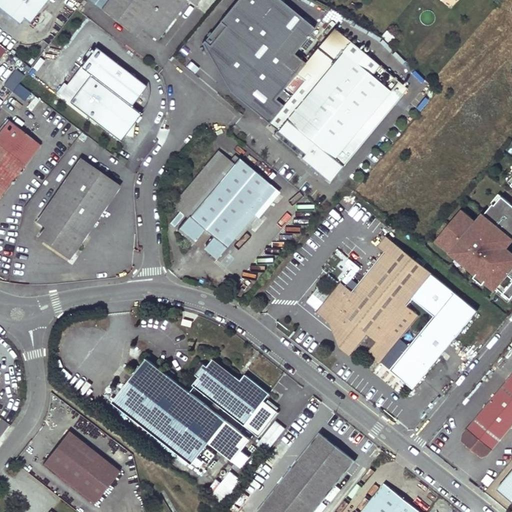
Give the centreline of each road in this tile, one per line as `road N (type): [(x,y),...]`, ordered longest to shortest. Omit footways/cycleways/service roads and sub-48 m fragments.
road 1 (unknown): [(191,15),(165,51),(172,73),(199,103),(254,128),(333,184),(416,87),(412,74),(356,31)]
road 2 (residential): [(31,310),(118,292),(203,300),(242,319),(409,452)]
road 3 (unknown): [(2,248),(65,134),(26,108),(0,133)]
road 4 (unknown): [(167,146),(154,138),(158,93),(138,58),(88,36),(55,73)]
road 5 (residential): [(409,452),(511,329)]
road 6 (unknown): [(364,455),(322,424),(248,501)]
road 7 (unknown): [(203,300),(302,187)]
road 8 (residential): [(25,324),(39,380),(36,405),(0,459)]
